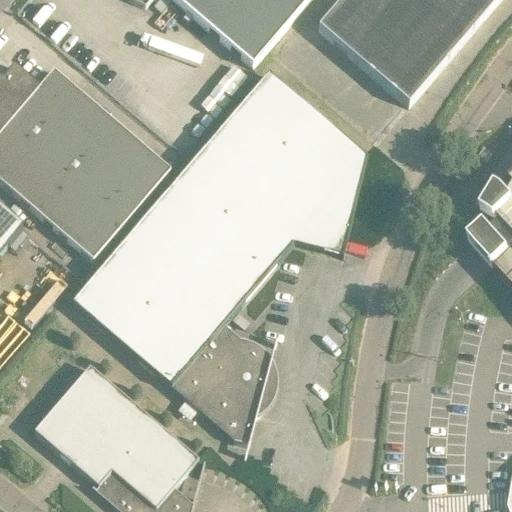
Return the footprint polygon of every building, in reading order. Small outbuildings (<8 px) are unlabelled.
[(165,0),(252,73),(314,0),(122,0),(129,4),(138,9),(144,12),(145,12),(146,12),(155,0),(165,0)] [(408,112),(504,0),(347,0),(318,35),(408,112)] [(0,188),(92,268),(170,176),(53,76),(39,93),(14,71),(2,85),(0,83),(0,188)] [(348,243),(367,165),(268,80),(72,310),(234,448),(249,452),(256,424),(261,421),(265,417),(269,413),(272,409),(274,404),(276,399),(277,393),(278,388),(277,382),(276,376),(274,371),(271,366),(268,361),(266,359),(264,356),(259,353),(255,350),(250,348),(245,346),(239,345),(224,332),(293,252),(343,264),(348,243)] [(511,176),(488,216),(488,217),(495,225),(511,243),(511,176)] [(0,262),(22,236),(0,217),(0,262)] [(192,511),(193,510),(174,495),(198,467),(89,374),(34,439),(95,491),(92,495),(111,511),(192,511)]
